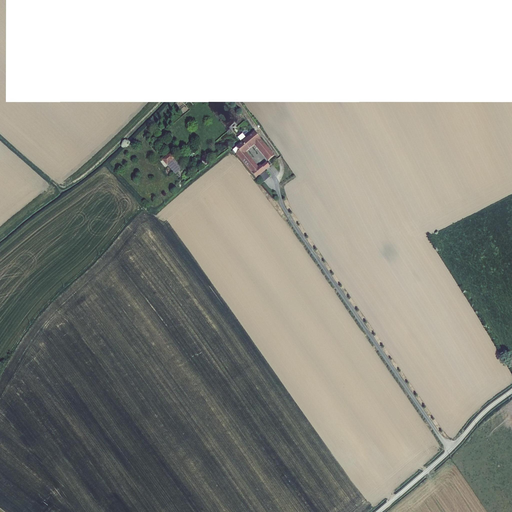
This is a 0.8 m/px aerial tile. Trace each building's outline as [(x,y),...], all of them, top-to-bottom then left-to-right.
[(184,113),(188,108),(180,100),(175,104),(184,113)] [(280,121),(285,117),(279,110),(275,114),(280,121)] [(254,131),(240,143),(246,150),(260,138),(254,131)] [(235,147),(239,151),(257,177),(262,183),(270,177),(265,171),(270,167),(269,165),(270,164),(268,162),(266,163),(266,162),(261,166),(260,164),(258,166),(246,152),(255,145),(268,161),(274,155),(260,138),(246,150),(240,143),(235,147)] [(233,149),(232,150),(256,178),(257,177),(239,151),(236,153),(233,149)] [(167,164),(176,174),(182,168),(174,159),(174,158),(169,153),(162,159),(167,165),(167,164)]
